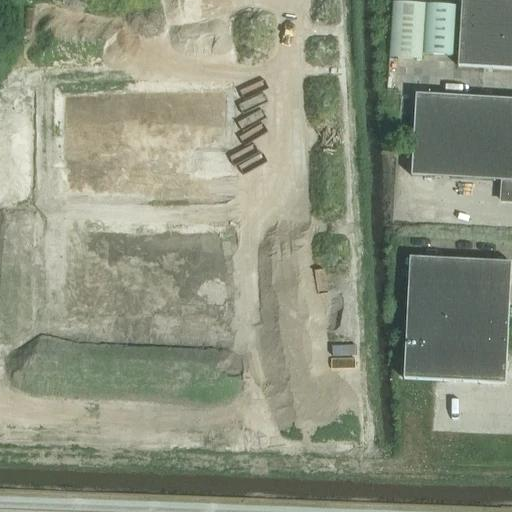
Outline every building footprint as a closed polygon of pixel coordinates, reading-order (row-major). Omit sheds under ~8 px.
[(511,0),(462,0),(462,7),(511,9),(511,0)] [(394,3),(390,58),(422,60),(422,55),(426,5),(394,3)] [(457,7),(426,5),(422,55),(453,58),(457,7)] [(511,9),(462,7),(458,68),(511,70),(511,9)] [(412,178),(503,183),(501,203),(511,203),(511,101),(416,96),(412,178)] [(407,320),(509,325),(511,264),(410,259),(407,320)] [(509,325),(407,320),(404,381),(506,386),(509,325)]
